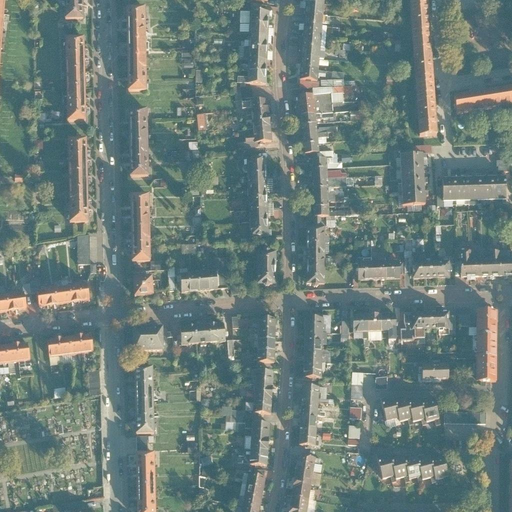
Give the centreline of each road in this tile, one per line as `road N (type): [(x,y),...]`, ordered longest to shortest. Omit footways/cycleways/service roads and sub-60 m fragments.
road 1 (residential): [(104,0),(111,317)]
road 2 (residential): [(289,302),(279,62),(286,0)]
road 3 (residential): [(502,295),(492,511)]
road 4 (residential): [(289,302),(502,295)]
road 5 (residential): [(272,511),(289,302)]
road 6 (residential): [(111,317),(115,511)]
road 7 (residential): [(111,317),(289,302)]
